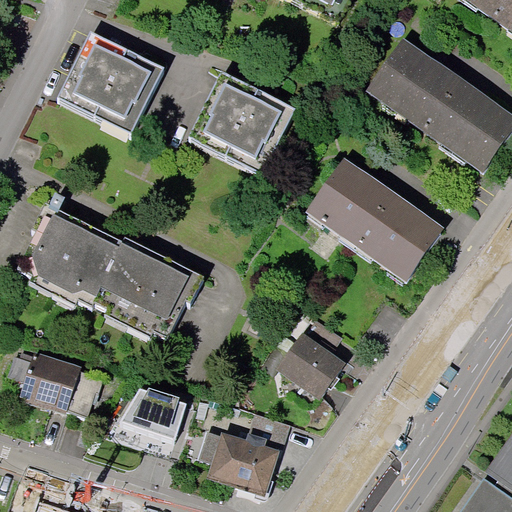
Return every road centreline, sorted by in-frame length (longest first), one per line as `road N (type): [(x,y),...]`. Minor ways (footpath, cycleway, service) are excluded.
road 1 (residential): [(511,188),(287,511)]
road 2 (primary): [(388,511),(511,332)]
road 3 (residential): [(0,172),(77,0)]
road 4 (residential): [(0,457),(165,511)]
